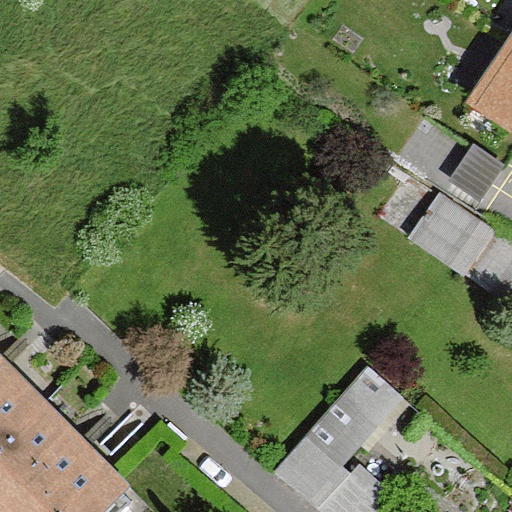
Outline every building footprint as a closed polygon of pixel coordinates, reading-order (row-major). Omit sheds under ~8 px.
[(511,56),(477,109),(511,131),(511,56)] [(511,247),(442,199),(413,240),(498,299),(511,279),(511,247)] [(0,403),(18,386),(0,368),(0,403)] [(323,511),(366,511),(378,499),(330,455),(371,405),(387,418),(403,398),(372,371),(278,474),(323,511)] [(0,448),(40,409),(18,386),(0,403),(0,448)] [(0,495),(63,432),(40,409),(0,448),(0,495)] [(0,511),(29,511),(86,456),(63,432),(0,495),(0,511)] [(125,511),(134,503),(86,456),(29,511),(125,511)] [(389,511),(378,499),(366,511),(389,511)]
